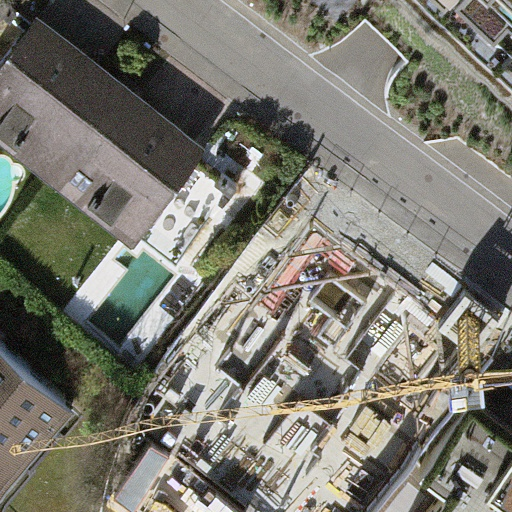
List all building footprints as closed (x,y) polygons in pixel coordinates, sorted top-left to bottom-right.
[(511,0),(454,0),(511,54),(511,0)] [(0,38),(0,129),(42,164),(117,71),(30,1),(0,38)] [(42,164),(129,234),(204,141),(117,71),(42,164)] [(301,255),(204,380),(306,459),(403,334),(301,255)] [(0,339),(0,473),(67,396),(0,339)] [(444,489),(425,511),(511,511),(511,434),(472,402),(418,468),(444,489)]
